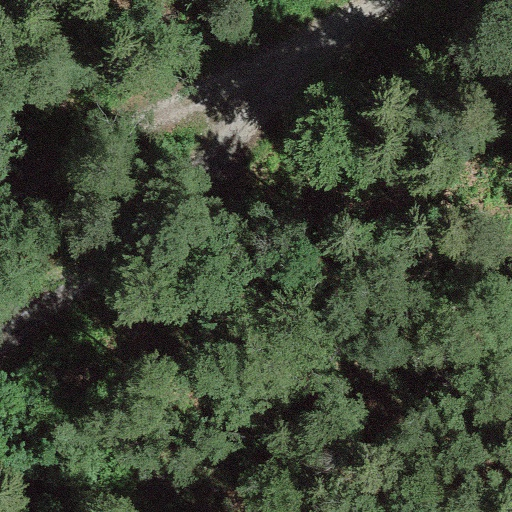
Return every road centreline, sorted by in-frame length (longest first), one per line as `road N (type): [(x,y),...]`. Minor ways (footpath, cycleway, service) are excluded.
road 1 (unclassified): [(0,338),(197,181),(346,27),(385,0)]
road 2 (track): [(0,193),(346,27)]
